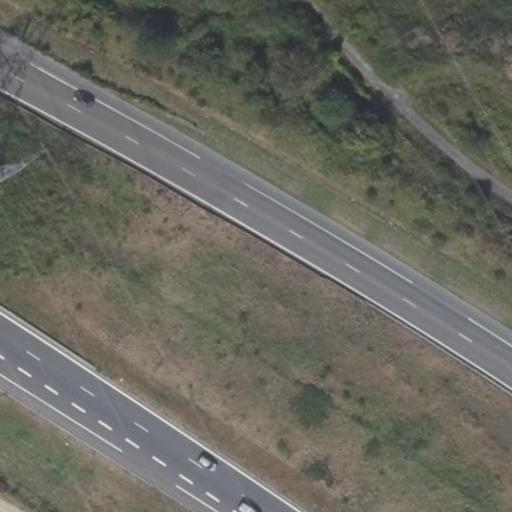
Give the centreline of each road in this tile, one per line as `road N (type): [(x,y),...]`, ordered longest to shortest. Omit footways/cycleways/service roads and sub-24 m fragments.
road 1 (trunk): [(511,366),(0,61)]
road 2 (trunk): [(0,344),(266,511)]
road 3 (track): [(283,0),(511,202)]
